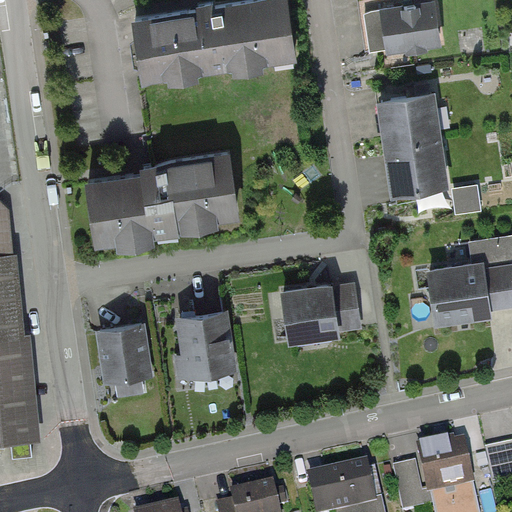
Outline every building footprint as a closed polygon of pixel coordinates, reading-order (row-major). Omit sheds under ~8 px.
[(290,0),(267,0),(127,20),(136,82),(299,59),(290,0)] [(443,1),(379,10),(385,51),(448,42),(443,1)] [(439,90),(384,98),(397,191),(453,183),(439,90)] [(155,172),(89,181),(97,236),(176,225),(176,222),(255,211),(247,150),(154,163),(155,172)] [(481,180),(455,183),(459,210),(485,207),(481,180)] [(19,197),(0,198),(0,436),(44,432),(19,197)] [(490,263),(430,273),(437,321),(500,311),(499,304),(511,301),(511,267),(492,271),(490,263)] [(354,280),(286,290),(292,336),(361,327),(354,280)] [(234,306),(181,313),(190,376),(243,368),(234,306)] [(149,319),(101,325),(109,380),(121,378),(123,393),(143,391),(141,376),(157,373),(149,319)] [(447,441),(418,448),(433,511),(480,511),(465,445),(449,448),(447,441)] [(511,479),(511,442),(486,448),(494,484),(511,479)] [(416,462),(394,466),(404,511),(414,509),(411,495),(423,493),(416,462)] [(367,466),(310,479),(317,511),(384,511),(382,500),(375,502),(367,466)] [(234,502),(218,506),(219,511),(278,511),(273,488),(233,497),(234,502)]
